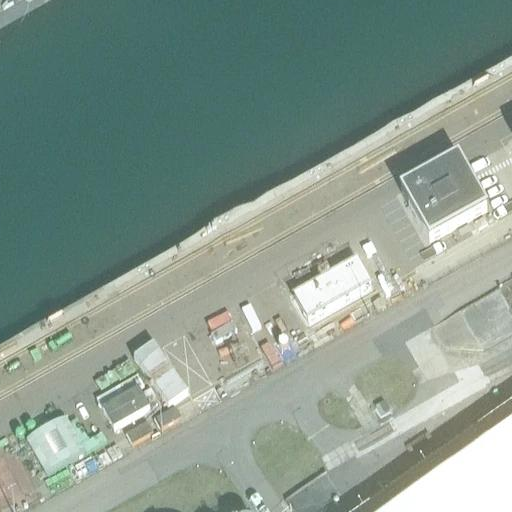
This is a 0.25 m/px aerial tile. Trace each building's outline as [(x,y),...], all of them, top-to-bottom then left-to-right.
[(0,0),(0,21),(36,0),(0,0)] [(429,245),(486,213),(457,164),(401,194),(429,245)] [(300,327),(353,298),(341,277),(288,306),(300,327)] [(114,432),(149,413),(138,393),(103,413),(114,432)] [(46,478),(85,456),(65,422),(27,443),(46,478)] [(511,511),(511,434),(403,511),(511,511)] [(298,482),(309,502),(330,491),(318,470),(298,482)]
